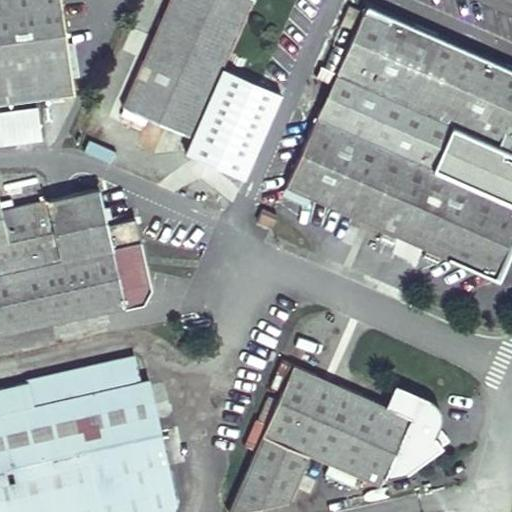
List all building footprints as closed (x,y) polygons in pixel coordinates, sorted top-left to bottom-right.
[(0,0),(0,101),(72,91),(60,0),(0,0)] [(511,64),(368,0),(326,94),(446,146),(511,174),(511,64)] [(511,174),(446,146),(326,94),(286,183),(498,277),(511,244),(511,174)] [(0,143),(42,138),(37,104),(0,109),(0,143)] [(145,117),(122,107),(119,114),(142,124),(145,117)] [(112,160),(116,147),(86,138),(83,152),(112,160)] [(106,222),(99,186),(0,207),(0,270),(109,247),(110,251),(126,247),(125,243),(139,240),(142,240),(136,214),(106,222)] [(276,214),(262,208),(256,221),(270,227),(276,214)] [(0,332),(125,306),(121,288),(150,281),(142,240),(139,240),(125,243),(126,247),(110,251),(109,247),(0,270),(0,332)] [(121,288),(125,306),(145,301),(151,287),(150,281),(121,288)] [(0,511),(171,511),(177,500),(149,380),(140,382),(134,354),(26,376),(26,378),(0,384),(0,511)] [(409,413),(293,361),(275,398),(265,421),(225,510),(285,498),(306,453),(379,484),(409,413)] [(275,398),(267,395),(256,417),(265,421),(275,398)]
